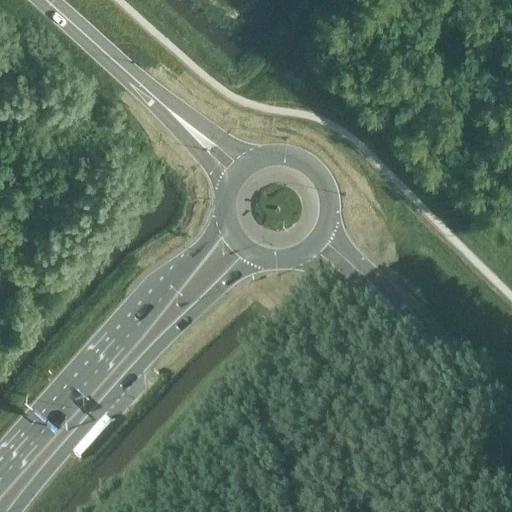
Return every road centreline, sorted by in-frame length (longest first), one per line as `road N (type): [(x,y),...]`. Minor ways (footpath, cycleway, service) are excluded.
road 1 (secondary): [(14,511),(162,343),(236,272),(264,257)]
road 2 (secondary): [(226,219),(0,468)]
road 3 (tertiary): [(166,109),(45,0)]
road 4 (secondary): [(413,330),(324,226)]
road 5 (secondary): [(304,251),(413,330)]
road 6 (secondary): [(413,330),(511,407)]
road 7 (secondary): [(324,226),(326,191),(309,167),(278,155),(252,161)]
